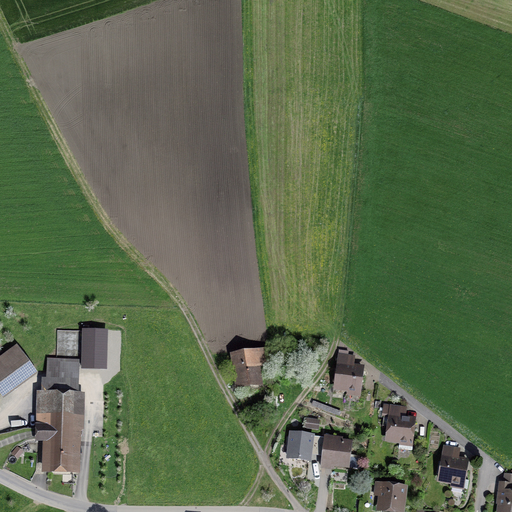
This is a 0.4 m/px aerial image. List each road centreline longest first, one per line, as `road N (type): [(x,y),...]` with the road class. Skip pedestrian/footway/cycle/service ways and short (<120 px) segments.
road 1 (unclassified): [(0,477),(90,510),(240,511)]
road 2 (residential): [(272,483),(183,321)]
road 3 (residential): [(479,511),(484,461),(392,390)]
